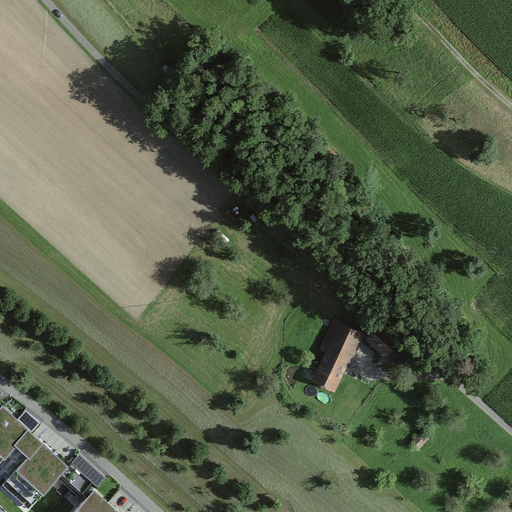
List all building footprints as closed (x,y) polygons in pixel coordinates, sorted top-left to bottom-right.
[(363,336),(334,323),(323,349),(329,352),(317,378),(340,388),(363,336)] [(383,326),(371,339),(389,356),(401,343),(383,326)] [(28,505),(62,464),(38,443),(30,453),(19,443),(28,433),(5,415),(0,420),(0,459),(14,472),(4,484),(28,505)] [(431,439),(424,432),(414,441),(422,448),(431,439)] [(116,511),(117,511),(95,493),(78,511),(116,511)]
